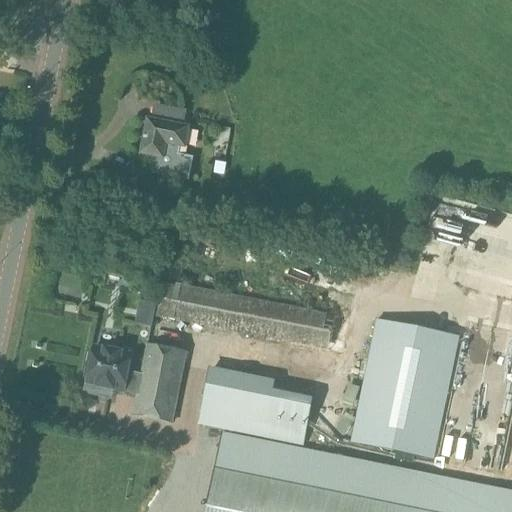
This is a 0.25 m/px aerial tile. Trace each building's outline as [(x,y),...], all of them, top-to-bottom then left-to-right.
[(184,148),(188,130),(149,122),(142,155),(147,156),(145,165),(154,166),(152,174),(189,181),(193,159),(178,157),(180,147),(184,148)] [(461,337),(377,320),(351,445),(434,462),(461,337)] [(132,357),(95,349),(86,394),(110,399),(112,390),(137,395),(132,417),(174,426),(188,353),(146,345),(140,376),(128,373),(132,357)] [(304,447),(314,401),(274,393),(276,383),(209,369),(198,425),(304,447)] [(511,511),(511,492),(222,434),(206,511),(511,511)]
